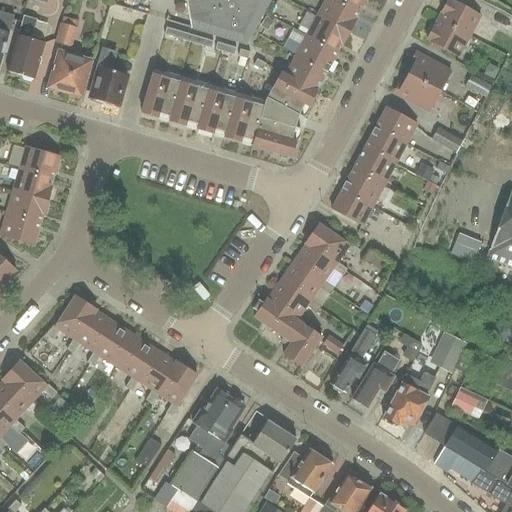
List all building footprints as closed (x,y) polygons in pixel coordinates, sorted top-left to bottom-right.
[(186,0),(191,28),(246,44),(270,0),(186,0)] [(326,0),(325,3),(356,19),(366,0),(326,0)] [(445,15),(442,22),(470,37),(481,16),(453,1),(452,2),(449,0),(448,0),(442,13),(445,15)] [(357,20),(356,19),(325,3),(311,28),(342,45),(343,46),(357,20)] [(0,66),(15,16),(0,12),(0,66)] [(64,15),(55,42),(70,46),(78,20),(64,15)] [(35,79),(46,43),(32,39),(37,20),(25,16),(19,35),(18,35),(7,71),(24,76),(24,79),(31,81),(33,79),(35,79)] [(459,58),(470,37),(442,22),(438,29),(434,27),(427,39),(431,41),(430,42),(459,58)] [(329,68),(342,45),(311,28),(298,52),(329,68)] [(168,29),(166,36),(177,39),(179,32),(168,29)] [(177,39),(189,43),(191,36),(179,32),(177,39)] [(189,43),(200,46),(202,39),(191,36),(189,43)] [(214,42),(202,39),(200,46),(212,49),(214,42)] [(217,50),(226,53),(228,46),(219,43),(217,50)] [(235,56),(237,49),(228,46),(226,53),(235,56)] [(125,87),(127,81),(125,78),(126,76),(111,71),(116,54),(103,50),(95,79),(97,80),(92,99),(117,106),(122,89),(125,87)] [(241,50),(239,57),(248,60),(250,53),(241,50)] [(286,75),(316,92),(329,68),(298,52),(286,75)] [(81,96),(91,62),(60,53),(50,87),(81,96)] [(419,54),(408,75),(440,92),(451,72),(419,54)] [(255,66),(263,71),(266,65),(258,61),(255,66)] [(267,99),(299,116),(303,119),(304,118),(299,115),(305,104),(310,107),(317,93),(316,92),(286,75),(281,73),(267,99)] [(159,114),(171,117),(181,82),(153,74),(142,114),(158,119),(159,114)] [(429,113),(440,92),(408,75),(397,96),(429,113)] [(466,87),(487,98),(493,87),(472,76),(466,87)] [(198,125),(209,90),(181,82),(171,117),(169,122),(185,127),(187,122),(198,125)] [(236,98),(209,90),(198,125),(197,130),(213,135),(214,130),(226,133),(236,98)] [(264,107),(236,98),(226,133),(225,138),(241,143),(242,138),(254,141),(260,119),(264,107)] [(265,102),(264,107),(260,119),(295,129),(300,130),(301,129),(295,128),(299,116),(267,99),(265,102)] [(387,108),(376,128),(407,145),(418,124),(387,108)] [(260,119),(254,141),(252,146),(281,155),(280,158),(287,160),(288,157),(292,158),(297,142),(292,141),(295,129),(260,119)] [(365,148),(396,165),(407,145),(376,128),(365,148)] [(457,153),(463,142),(438,128),(432,140),(457,153)] [(26,147),(19,170),(53,179),(60,157),(26,147)] [(385,185),(396,165),(365,148),(354,169),(385,185)] [(343,189),(374,206),(385,185),(354,169),(343,189)] [(19,170),(13,192),(48,202),(52,188),(51,187),(53,179),(19,170)] [(363,226),(374,206),(343,189),(332,210),(363,226)] [(511,191),(510,191),(510,193),(511,193),(488,258),(511,266),(511,191)] [(48,202),(13,192),(7,214),(40,224),(43,216),(44,216),(48,202)] [(34,246),(40,224),(7,214),(0,236),(34,246)] [(336,264),(338,263),(346,251),(356,257),(360,251),(350,243),(348,245),(319,225),(306,243),(336,264)] [(473,268),(483,243),(460,234),(450,259),(473,268)] [(347,270),(338,263),(336,264),(306,243),(305,244),(306,245),(294,262),(324,283),(325,281),(333,269),(343,276),(347,270)] [(0,256),(0,289),(16,272),(0,256)] [(324,283),(294,262),(281,281),(311,301),(312,300),(320,288),(330,295),(334,288),(325,281),(324,283)] [(281,281),(268,300),(285,312),(297,321),(307,307),(317,314),(321,307),(312,300),(311,301),(281,281)] [(75,341),(96,311),(97,310),(75,297),(56,327),(54,326),(45,335),(54,341),(60,331),(74,340),(75,341)] [(285,312),(268,300),(267,300),(254,317),(273,330),(285,312)] [(511,307),(498,340),(511,345),(511,307)] [(95,354),(115,324),(96,311),(75,341),(74,340),(67,350),(74,354),(80,344),(94,353),(95,354)] [(273,330),(292,343),(304,325),(297,321),(285,312),(273,330)] [(116,367),(136,337),(115,324),(95,354),(94,353),(87,363),(94,367),(101,357),(116,367)] [(304,325),(292,343),(284,355),(301,367),(322,338),(304,325)] [(360,364),(376,336),(365,329),(331,385),(333,386),(334,390),(340,394),(344,393),(346,394),(356,377),(360,379),(366,368),(360,364)] [(467,344),(444,333),(430,364),(453,374),(455,369),(464,351),(467,344)] [(344,346),(330,336),(323,345),(338,355),(344,346)] [(156,350),(136,337),(116,367),(132,378),(126,388),(132,392),(139,382),(137,381),(156,350)] [(414,341),(405,356),(413,361),(422,346),(414,341)] [(157,394),(176,363),(156,350),(137,381),(139,382),(152,391),(146,401),(153,405),(159,395),(157,394)] [(464,351),(455,369),(466,374),(475,356),(464,351)] [(400,361),(393,357),(386,353),(377,366),(374,364),(353,398),(355,399),(356,404),(361,407),(366,406),(368,407),(380,388),(385,392),(394,377),(391,375),(400,361)] [(19,362),(4,379),(31,404),(32,403),(43,391),(52,399),(57,393),(48,385),(47,386),(19,362)] [(176,362),(176,363),(157,394),(159,395),(172,404),(166,414),(173,418),(179,408),(177,407),(197,376),(176,362)] [(511,368),(506,366),(497,385),(511,392),(511,368)] [(430,390),(436,380),(426,374),(421,384),(407,376),(383,418),(385,419),(386,424),(392,427),(397,426),(398,426),(399,425),(406,429),(412,419),(416,422),(430,397),(424,394),(426,390),(430,390)] [(0,408),(15,422),(16,420),(27,409),(36,417),(41,411),(32,403),(31,404),(4,379),(3,380),(3,381),(0,384),(0,408)] [(477,420),(487,401),(461,387),(451,406),(477,420)] [(155,500),(166,507),(212,435),(209,433),(231,399),(228,397),(228,394),(222,390),(219,391),(217,390),(204,410),(201,410),(192,423),(197,426),(189,440),(199,447),(195,454),(194,453),(172,487),(166,483),(155,500)] [(233,400),(231,399),(209,433),(212,435),(166,507),(173,511),(190,511),(223,461),(217,451),(223,443),(225,444),(234,429),(232,428),(245,408),(243,406),(242,403),(237,399),(233,400)] [(0,408),(0,437),(11,426),(19,435),(25,429),(16,420),(15,422),(0,408)] [(279,464),(296,438),(282,429),(281,430),(268,422),(254,444),(241,435),(191,511),(248,511),(274,472),(272,471),(277,463),(279,464)] [(445,447),(444,448),(494,479),(495,477),(484,471),(497,451),(457,427),(445,447)] [(0,449),(3,452),(9,446),(0,438),(0,449)] [(147,469),(162,446),(150,439),(136,462),(147,469)] [(497,481),(494,479),(444,448),(437,462),(449,468),(472,481),(471,483),(507,504),(502,511),(511,511),(511,493),(495,484),(497,481)] [(176,455),(168,450),(150,480),(157,485),(176,455)] [(287,484),(296,489),(310,499),(332,465),(330,464),(330,459),(324,455),(320,457),(317,456),(309,451),(310,451),(308,450),(307,451),(308,452),(303,460),(294,454),(279,476),(288,482),(287,484)] [(96,470),(91,475),(99,483),(104,477),(96,470)] [(511,471),(506,483),(511,486),(511,489),(497,481),(495,484),(511,493),(511,471)] [(343,511),(356,511),(373,488),(364,482),(362,483),(358,480),(355,484),(347,479),(337,494),(334,492),(324,508),(310,499),(301,511),(336,511),(338,509),(343,511)] [(403,511),(405,510),(388,499),(385,503),(377,498),(367,511),(403,511)] [(8,511),(16,511),(22,506),(16,501),(8,510),(9,511),(8,511)] [(278,511),(266,503),(260,511),(278,511)]
